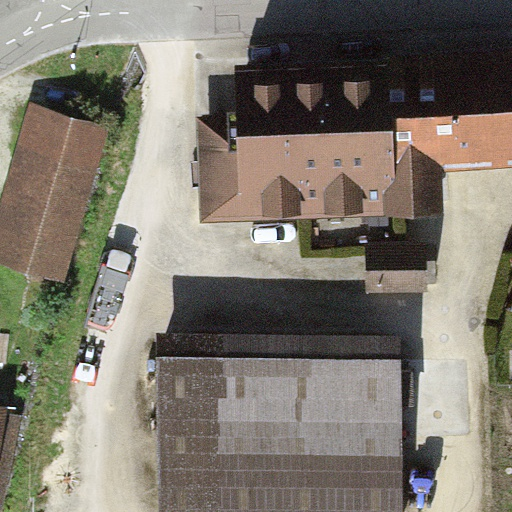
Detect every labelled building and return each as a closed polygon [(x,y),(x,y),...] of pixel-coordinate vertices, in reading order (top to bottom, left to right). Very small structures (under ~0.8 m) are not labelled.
[(511,33),(370,39),(377,206),(444,203),(442,155),(511,151),(511,33)] [(207,213),(377,206),(370,39),(234,45),(237,107),(202,109),(207,213)] [(117,114),(37,89),(0,208),(0,246),(69,268),(117,114)] [(426,233),(368,236),(371,285),(429,281),(426,233)] [(394,511),(397,325),(163,322),(159,511),(394,511)]
